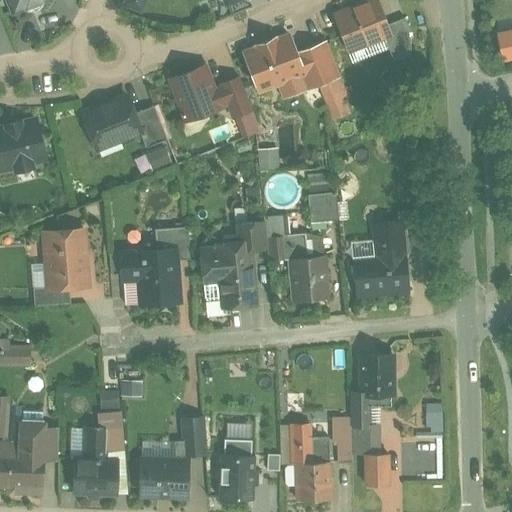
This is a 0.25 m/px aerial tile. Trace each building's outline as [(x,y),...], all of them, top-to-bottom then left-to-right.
[(9,0),(15,12),(44,0),(9,0)] [(146,0),(129,0),(127,4),(142,10),(146,0)] [(377,0),(374,0),(337,14),(351,50),(386,36),(391,34),(387,25),(377,0)] [(406,18),(387,25),(391,34),(386,36),(395,61),(413,54),(410,27),(406,18)] [(511,32),(498,35),(503,61),(511,59),(511,32)] [(278,38),(257,45),(258,48),(246,53),(261,90),(303,74),(305,73),(298,54),(291,35),(278,40),(278,38)] [(328,42),(298,54),(305,73),(303,74),(308,88),(342,75),(328,42)] [(206,66),(172,79),(188,120),(229,104),(223,89),(216,92),(206,66)] [(240,78),(222,85),(229,104),(234,117),(254,109),(242,79),(241,79),(240,78)] [(129,96),(85,114),(98,147),(141,130),(142,130),(135,114),(129,96)] [(168,139),(155,106),(135,114),(142,130),(141,130),(147,148),(168,139)] [(22,121),(7,125),(7,127),(0,128),(0,161),(2,169),(16,166),(17,170),(34,166),(33,161),(47,158),(37,119),(22,123),(22,121)] [(276,147),(258,148),(260,164),(277,162),(276,147)] [(166,149),(144,152),(147,169),(169,165),(166,149)] [(337,192),(309,195),(312,222),(339,220),(337,192)] [(416,213),(400,215),(401,221),(402,221),(405,248),(419,247),(416,213)] [(384,256),(355,258),(358,294),(408,290),(404,256),(405,256),(405,248),(402,221),(401,221),(374,223),(375,244),(383,244),(384,256)] [(265,222),(238,224),(240,242),(251,241),(252,249),(268,248),(265,222)] [(188,227),(173,228),(175,249),(176,249),(177,260),(191,258),(188,227)] [(158,250),(122,253),(124,279),(140,278),(142,303),(180,301),(177,260),(176,249),(175,249),(173,228),(156,229),(158,250)] [(85,230),(46,232),(49,287),(49,289),(71,287),(89,286),(85,230)] [(285,235),(269,237),(271,261),(287,259),(285,235)] [(240,242),(218,244),(218,247),(202,249),(205,281),(221,280),(223,300),(224,307),(257,304),(252,249),(251,241),(240,242)] [(324,255),(290,258),(294,300),(328,297),(324,255)] [(223,300),(221,280),(205,281),(207,298),(210,301),(223,300)] [(49,287),(35,288),(36,306),(72,303),(71,287),(49,289),(49,287)] [(7,345),(7,339),(0,338),(0,365),(26,365),(26,346),(7,345)] [(394,357),(362,357),(362,393),(352,393),(353,425),(371,425),(371,424),(371,395),(395,394),(394,357)] [(139,395),(139,381),(118,381),(119,395),(139,395)] [(116,407),(116,396),(100,396),(99,406),(116,407)] [(10,398),(0,397),(0,433),(7,434),(10,398)] [(442,432),(441,405),(427,406),(428,433),(442,432)] [(123,415),(101,417),(102,430),(108,430),(108,450),(125,449),(123,415)] [(203,417),(184,419),(185,440),(175,441),(176,460),(188,460),(188,455),(205,453),(203,417)] [(237,417),(219,417),(219,427),(237,427),(237,417)] [(353,462),(351,417),(332,418),(333,442),(338,442),(338,463),(353,462)] [(311,424),(291,425),(292,439),(312,438),(311,424)] [(376,437),(376,424),(371,424),(371,425),(353,425),(353,438),(376,437)] [(312,438),(292,439),(291,425),(281,425),(282,464),(297,463),(297,465),(289,465),(286,468),(286,483),(289,485),(297,485),(298,500),(332,499),(331,462),(331,461),(330,437),(312,438)] [(22,443),(2,442),(1,451),(0,465),(0,484),(18,486),(18,490),(29,490),(29,492),(41,492),(42,491),(44,459),(45,428),(22,427),(22,443)] [(255,442),(237,442),(237,427),(219,427),(218,455),(223,455),(221,497),(254,498),(255,456),(255,450),(255,442)] [(255,428),(237,427),(237,442),(255,442),(255,428)] [(60,428),(45,428),(44,459),(59,460),(60,428)] [(268,428),(255,428),(255,442),(255,450),(268,450),(268,428)] [(102,430),(86,429),(85,459),(107,460),(108,450),(108,430),(102,430)] [(389,456),(366,456),(366,486),(389,486),(389,456)] [(85,459),(77,459),(76,492),(116,494),(117,460),(107,460),(85,459)] [(176,460),(142,459),(141,494),(187,496),(188,460),(176,460)]
